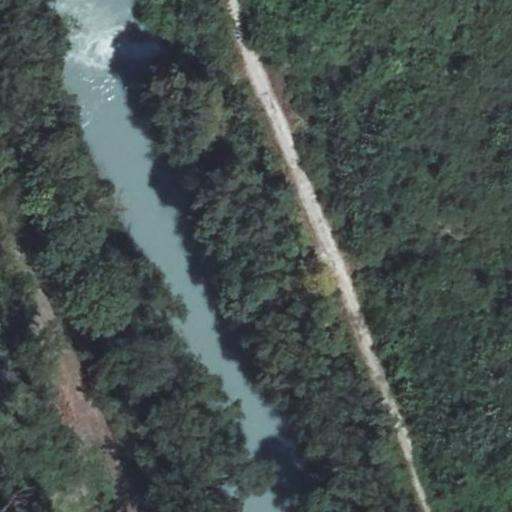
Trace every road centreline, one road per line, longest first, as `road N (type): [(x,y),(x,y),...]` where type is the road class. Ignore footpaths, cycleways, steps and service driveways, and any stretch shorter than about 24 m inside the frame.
road 1 (track): [(222,0),(269,137),(422,511)]
road 2 (track): [(0,215),(48,328),(97,511)]
